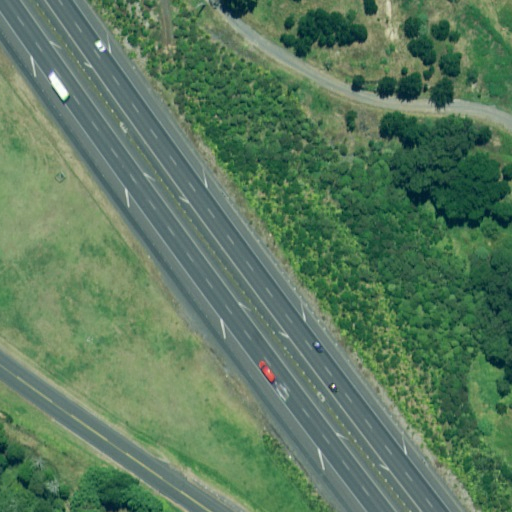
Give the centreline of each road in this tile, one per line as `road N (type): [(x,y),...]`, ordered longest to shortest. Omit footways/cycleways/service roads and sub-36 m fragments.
road 1 (motorway): [(26,0),(397,511)]
road 2 (motorway): [(361,511),(200,299),(0,10)]
road 3 (track): [(511,134),(257,64),(189,0)]
road 4 (unclassified): [(25,381),(209,511)]
